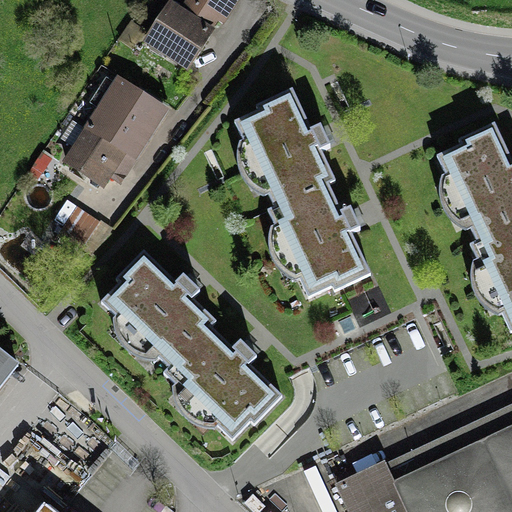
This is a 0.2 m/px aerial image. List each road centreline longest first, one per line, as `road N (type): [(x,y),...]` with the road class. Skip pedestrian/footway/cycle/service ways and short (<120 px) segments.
road 1 (residential): [(0,302),(216,511)]
road 2 (secondary): [(338,0),(445,45),(511,61)]
